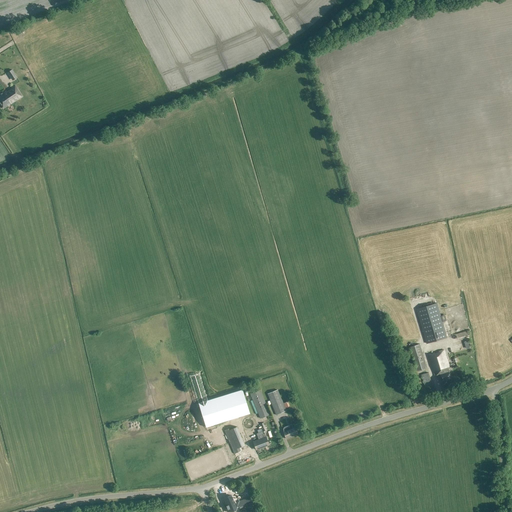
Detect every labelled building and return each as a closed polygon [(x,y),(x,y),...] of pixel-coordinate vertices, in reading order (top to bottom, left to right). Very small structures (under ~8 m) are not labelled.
[(0,94),(0,103),(3,109),(22,97),(15,85),(0,94)] [(447,338),(437,303),(417,309),(427,344),(447,338)] [(410,347),(417,371),(427,368),(420,344),(410,347)] [(444,350),(428,355),(434,376),(440,374),(442,381),(451,379),(449,371),(450,371),(444,350)] [(428,373),(421,375),(425,387),(432,385),(428,373)] [(260,390),(250,394),(260,418),(270,415),(260,390)] [(277,390),(267,394),(276,415),(286,411),(277,390)] [(284,431),(283,431),(286,439),(298,434),(295,427),(293,427),(291,424),(284,427),(283,428),(283,429),(283,430),(284,431)] [(231,427),(224,430),(234,454),(241,451),(239,447),(244,445),(237,427),(232,429),(231,427)] [(263,438),(262,434),(263,434),(261,429),(257,430),(258,433),(256,434),(257,436),(259,440),(253,442),(256,450),(269,445),(266,437),(263,438)] [(225,454),(224,451),(219,451),(219,449),(217,449),(213,451),(213,452),(214,455),(213,455),(213,470),(210,471),(212,471),(223,466),(223,464),(227,464),(225,462),(228,461),(228,455),(226,456),(227,460),(226,461),(225,459),(225,454)] [(228,511),(236,509),(230,496),(222,499),(225,506),(223,507),(225,511),(228,511)] [(250,496),(237,502),(240,509),(253,503),(250,496)]
